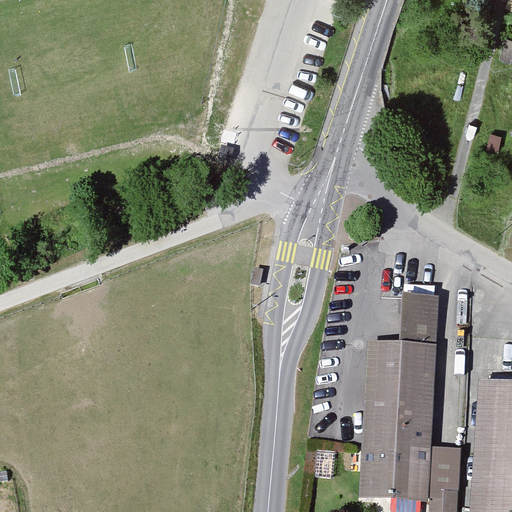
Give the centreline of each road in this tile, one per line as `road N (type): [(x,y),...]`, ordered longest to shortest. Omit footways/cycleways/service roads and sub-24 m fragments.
road 1 (unclassified): [(0,304),(256,202),(280,197),(318,206)]
road 2 (unclassified): [(511,274),(331,170)]
road 3 (tertiary): [(331,170),(386,0)]
road 4 (tertiary): [(318,206),(286,252),(273,311),(280,363)]
road 5 (tertiary): [(280,363),(310,315),(325,239),(318,206)]
road 6 (tertiary): [(268,511),(280,363)]
